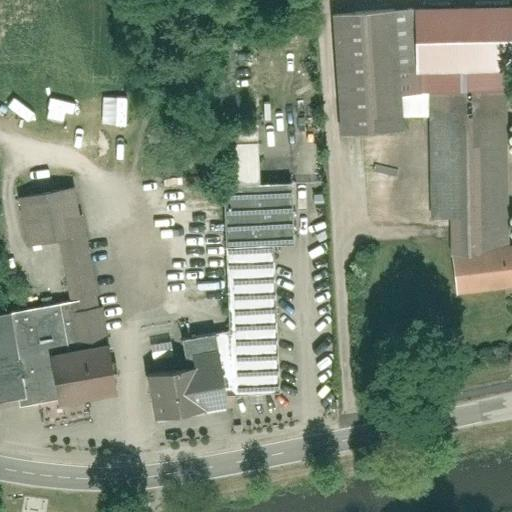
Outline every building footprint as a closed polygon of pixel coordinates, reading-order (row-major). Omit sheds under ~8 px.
[(414,11),(332,16),(338,130),(397,127),(394,68),(417,66),(414,11)] [(511,217),(508,86),(434,90),(439,214),(461,213),(463,249),(511,243),(511,217)] [(257,182),(252,121),(218,122),(221,184),(257,182)] [(272,240),(293,239),(290,180),(257,182),(221,184),(225,242),(272,240)] [(80,231),(72,186),(4,198),(12,244),(54,236),(80,231)] [(76,344),(102,339),(80,231),(54,236),(67,298),(76,344)] [(279,389),(272,240),(225,242),(233,391),(279,389)] [(511,243),(463,249),(456,250),(458,261),(461,286),(461,288),(511,281),(511,243)] [(461,286),(458,261),(429,265),(432,290),(461,286)] [(76,344),(67,298),(0,309),(0,392),(17,390),(19,400),(57,393),(48,349),(76,344)] [(153,367),(144,369),(145,374),(154,421),(225,407),(210,333),(148,345),(153,367)] [(58,398),(113,387),(102,339),(76,344),(48,349),(57,393),(58,398)]
